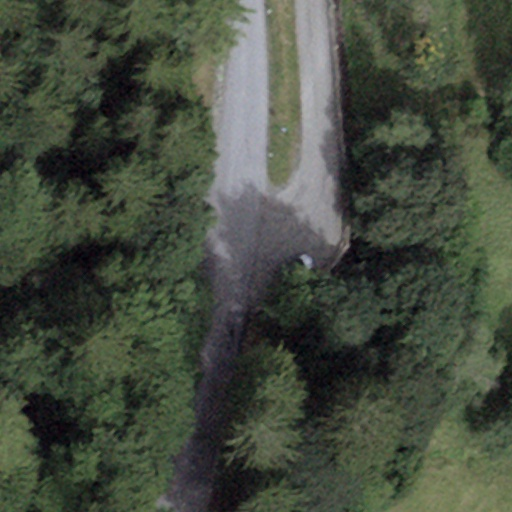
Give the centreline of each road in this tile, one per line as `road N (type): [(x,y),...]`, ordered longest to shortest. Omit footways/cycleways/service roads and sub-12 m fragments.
road 1 (unclassified): [(214,244),(271,252),(312,220),(324,128),(316,0)]
road 2 (tertiary): [(214,244),(176,511)]
road 3 (tertiary): [(236,0),(235,79),(214,244)]
